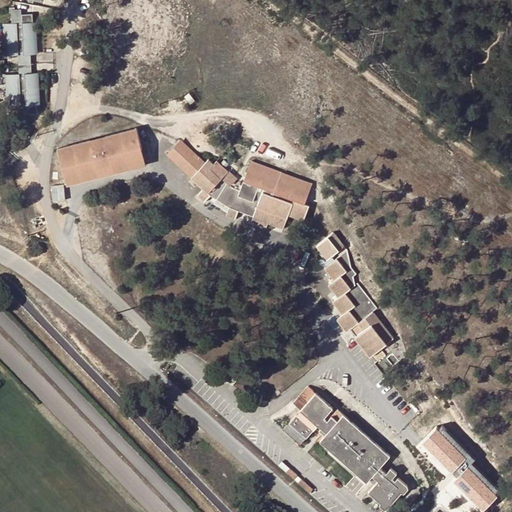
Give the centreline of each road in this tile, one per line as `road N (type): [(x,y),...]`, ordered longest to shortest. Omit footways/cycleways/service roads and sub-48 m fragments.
road 1 (unknown): [(224,511),(0,281)]
road 2 (track): [(511,179),(271,0)]
road 3 (unknown): [(0,316),(185,511)]
road 4 (track): [(58,120),(105,109),(163,120),(237,114),(287,153)]
road 5 (unknown): [(159,511),(0,346)]
